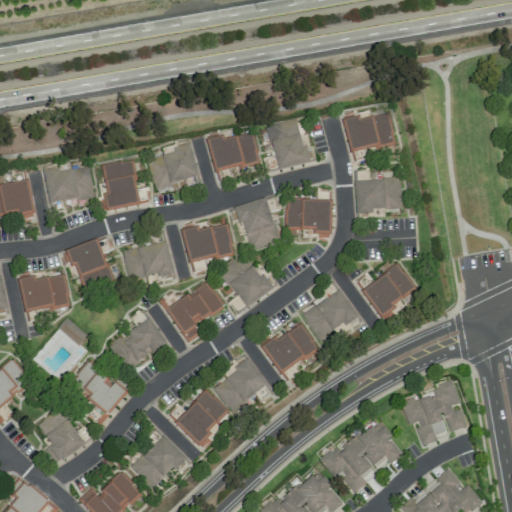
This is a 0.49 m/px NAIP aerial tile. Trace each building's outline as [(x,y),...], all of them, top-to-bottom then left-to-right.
[(349,152),(394,142),(387,112),(369,117),(368,113),(342,119),(349,152)] [(217,184),(232,180),(229,170),(259,162),(251,132),(233,137),(232,133),(205,139),(217,184)] [(147,159),(152,188),(197,179),(190,145),(173,148),(174,154),(147,159)] [(137,190),(131,160),(99,166),(108,212),(149,204),(146,189),(137,190)] [(47,203),(92,197),(88,168),(58,172),(58,169),(43,171),(47,203)] [(187,190),(200,186),(197,177),(184,180),(187,190)] [(353,181),(355,216),(371,216),(371,210),(400,209),(399,179),(353,181)] [(0,218),(33,213),(27,180),(0,184),(0,218)] [(287,199),(286,227),(302,228),(302,233),(311,234),(311,238),(329,239),(331,191),(316,190),(316,200),(287,199)] [(231,208),(236,225),(242,223),(250,251),(278,244),(266,199),(231,208)] [(226,224),(208,228),(206,221),(179,227),(191,276),(206,273),(204,262),(233,255),(226,224)] [(111,284),(98,241),(66,251),(79,294),(111,284)] [(127,282),(157,275),(157,279),(173,276),(166,242),(121,251),(127,282)] [(246,309),(270,290),(242,254),(218,273),(246,309)] [(353,282),(381,323),(406,306),(401,299),(415,290),(397,263),(371,281),(366,273),(353,282)] [(63,274),(45,278),(44,270),(17,276),(26,325),(41,323),(39,311),(69,306),(63,274)] [(157,301),(188,343),(200,334),(195,327),(223,307),(205,281),(177,302),(170,292),(157,301)] [(301,315),(318,341),(356,316),(339,290),(301,315)] [(108,346),(124,371),(150,354),(150,355),(166,345),(149,319),(108,346)] [(284,334),(280,329),(258,346),(280,375),(317,347),(298,323),(284,334)] [(229,414),(258,394),(261,398),(270,392),(248,360),(210,386),(229,414)] [(0,422),(11,415),(3,403),(30,385),(14,361),(0,369),(0,422)] [(125,392),(114,383),(109,390),(104,386),(109,378),(86,362),(68,387),(96,408),(90,416),(102,425),(125,392)] [(298,376),(294,367),(280,374),(284,383),(298,376)] [(401,403),(407,425),(414,423),(421,446),(437,441),(435,437),(446,433),(465,427),(458,406),(459,406),(451,381),(430,388),(431,394),(401,403)] [(226,413),(204,390),(182,411),(176,405),(166,415),(199,450),(220,430),(214,424),(226,413)] [(85,445),(59,408),(36,424),(51,446),(43,452),(53,467),(85,445)] [(319,459),(350,495),(387,463),(388,465),(400,454),(387,439),(390,436),(376,421),(339,453),(334,447),(319,459)] [(184,458),(161,436),(130,468),(153,491),(184,458)] [(401,511),(459,511),(461,511),(468,511),(481,503),(467,484),(461,489),(447,470),(433,479),(438,486),(414,503),(411,498),(398,507),(401,511)] [(324,511),(338,500),(327,488),(330,486),(317,472),(301,487),(298,484),(278,502),(274,497),(259,511),(324,511)] [(90,489),(78,498),(88,511),(120,511),(140,497),(122,473),(94,494),(90,489)] [(0,511),(53,511),(55,511),(21,477),(7,491),(16,499),(2,511),(1,511),(0,510),(0,511)]
